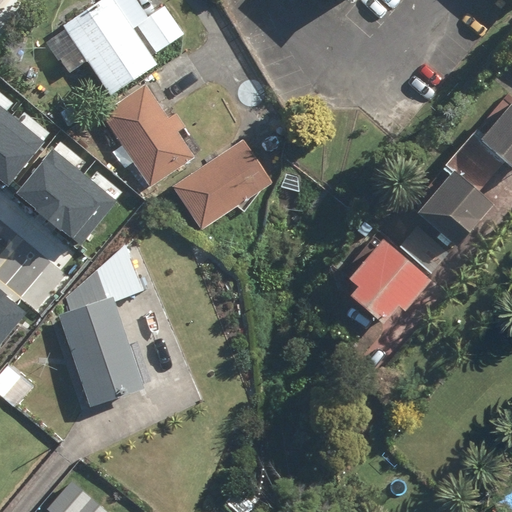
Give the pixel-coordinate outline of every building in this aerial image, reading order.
[(101,0),(62,25),(108,97),(155,67),(111,0),(101,0)] [(136,26),(155,54),(183,35),(164,8),(136,26)] [(101,112),(149,187),(193,160),(175,131),(181,127),(173,114),(167,118),(145,84),(101,112)] [(477,131),(461,149),(493,177),(504,164),(511,169),(511,104),(484,137),(477,131)] [(78,192),(2,134),(0,136),(0,176),(57,220),(78,192)] [(173,187),(201,231),(270,187),(241,142),(173,187)] [(478,195),(493,177),(461,149),(442,171),(449,177),(416,215),(455,249),(492,208),(478,195)] [(397,248),(430,276),(447,256),(415,227),(397,248)] [(68,245),(81,256),(95,240),(82,230),(68,245)] [(348,299),(382,329),(400,308),(406,314),(431,284),(382,241),(347,281),(356,289),(348,299)] [(58,317),(88,409),(142,390),(112,299),(58,317)] [(46,511),(47,511),(106,511),(71,482),(46,511)] [(227,504),(235,511),(246,511),(249,509),(235,496),(227,504)]
